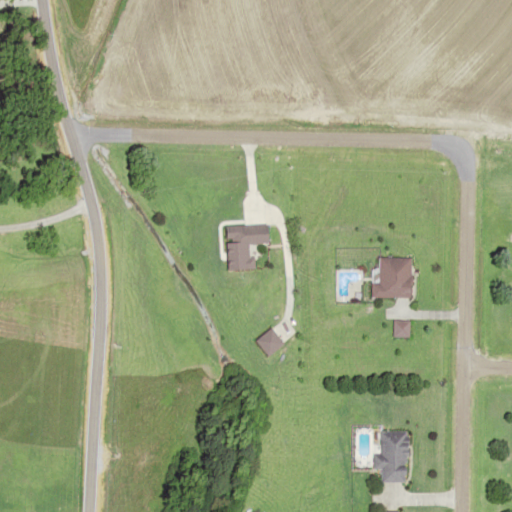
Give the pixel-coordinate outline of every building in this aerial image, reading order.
[(248,269),(247,244),(263,244),(262,226),(219,227),(220,270),(248,269)] [(404,258),(368,258),(367,298),(404,298),(404,258)] [(401,321),(387,321),(387,336),(401,336),(401,321)] [(261,355),(277,343),(265,328),(250,340),(261,355)] [(399,431),(372,431),(371,455),(365,455),(365,469),(372,469),(372,482),(398,483),(399,431)]
